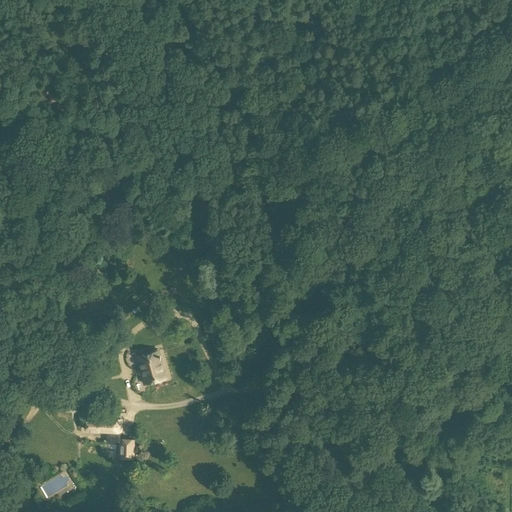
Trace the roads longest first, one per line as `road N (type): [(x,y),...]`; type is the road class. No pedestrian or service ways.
road 1 (track): [(338,428),(306,355),(277,247),(238,174)]
road 2 (track): [(238,174),(163,0)]
